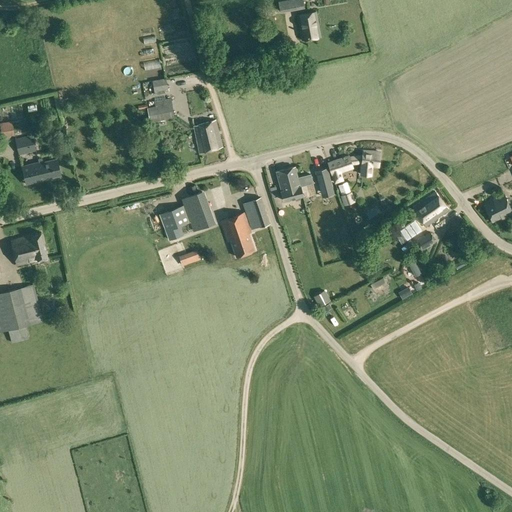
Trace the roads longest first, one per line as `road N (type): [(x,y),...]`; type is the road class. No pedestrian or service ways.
road 1 (unclassified): [(511,493),(391,407),(305,311),(254,159)]
road 2 (unclassified): [(254,159),(382,134),(419,153),(487,235),(511,249)]
road 3 (unclassified): [(0,221),(254,159)]
road 4 (track): [(186,0),(234,165)]
